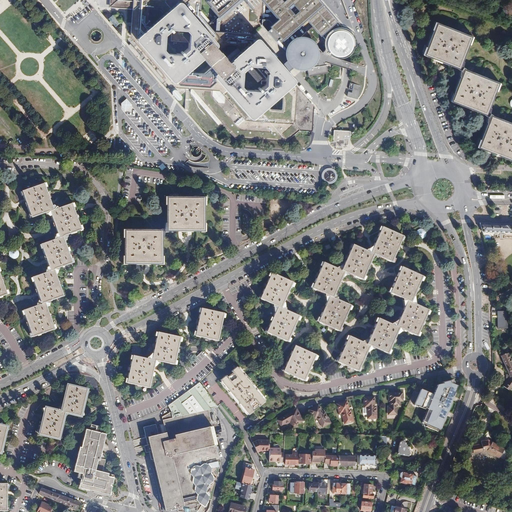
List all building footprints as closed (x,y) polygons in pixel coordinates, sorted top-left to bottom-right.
[(109,0),(109,8),(132,10),(132,7),(129,6),(119,6),(119,2),(115,2),(115,0),(109,0)] [(115,0),(115,2),(119,2),(119,6),(129,6),(132,7),(132,10),(130,34),(176,88),(186,88),(192,89),(235,138),(287,141),(300,130),(312,131),(314,106),(293,83),(295,81),(295,79),(293,77),(296,74),(300,70),(304,70),(310,68),(314,65),(318,61),(319,55),(319,51),(319,47),(323,52),(327,49),(330,53),(334,57),(340,58),(344,58),(346,57),(350,55),(353,51),(354,48),(357,48),(357,44),(356,39),(355,34),(350,30),(345,28),(339,28),(332,30),(328,34),(325,40),(322,36),(338,22),(319,0),(115,0)] [(108,18),(113,26),(118,23),(112,15),(108,18)] [(471,37),(438,24),(426,54),(458,67),(471,37)] [(497,82),(465,70),(453,99),(486,113),(497,82)] [(329,78),(326,95),(332,96),(336,80),(329,78)] [(361,85),(354,83),(352,90),(352,92),(348,91),(347,96),(358,99),(361,85)] [(175,89),(171,92),(178,100),(182,97),(175,89)] [(511,123),(492,116),(480,146),(511,158),(511,123)] [(334,130),(333,142),(343,142),(343,141),(345,141),(345,138),(350,139),(351,131),(334,130)] [(343,142),(333,142),(333,149),(336,149),(336,146),(343,146),(342,149),(349,150),(350,139),(345,138),(345,141),(343,141),(343,142)] [(50,211),(54,210),(45,183),(22,191),(32,218),(50,211)] [(165,229),(165,232),(169,232),(170,230),(202,231),(204,231),(204,224),(204,205),(204,198),(202,198),(170,198),(168,198),(168,205),(168,223),(165,223),(165,229)] [(60,237),(64,236),(82,230),(72,203),(54,210),(50,211),(60,237)] [(504,226),(480,224),(482,233),(500,234),(500,235),(500,236),(504,236),(504,235),(505,235),(505,234),(511,234),(511,225),(505,225),(504,226)] [(370,253),(374,254),(392,262),(403,236),(382,227),(370,253)] [(165,232),(165,229),(161,229),(159,231),(128,230),(126,230),(126,237),(126,256),(126,263),(127,263),(159,263),(161,263),(161,257),(162,238),(164,238),(165,232)] [(51,270),(55,269),(73,263),(64,236),(60,237),(41,244),(51,270)] [(341,270),(344,272),(363,280),(374,254),(370,253),(353,245),(341,270)] [(17,258),(18,250),(10,249),(9,257),(17,258)] [(329,296),(333,297),(344,272),(341,270),(323,262),(312,288),(329,296)] [(407,300),(411,302),(423,276),(401,267),(389,293),(407,300)] [(55,269),(51,270),(32,277),(42,304),(46,302),(65,296),(55,269)] [(278,306),(281,308),(293,281),(271,272),(260,298),(278,306)] [(333,297),(329,296),(318,322),(339,331),(351,305),(333,297)] [(411,302),(407,300),(396,326),(399,328),(417,335),(428,310),(411,302)] [(46,302),(42,304),(23,310),(33,337),(55,329),(46,302)] [(281,308),(278,306),(266,332),(287,341),(299,315),(281,308)] [(201,308),(195,336),(218,341),(224,313),(201,308)] [(507,312),(498,312),(498,316),(498,329),(508,328),(507,312)] [(366,343),(370,345),(388,353),(399,328),(396,326),(378,318),(366,343)] [(152,359),(155,360),(174,364),(181,336),(158,331),(152,359)] [(370,345),(366,343),(349,336),(337,361),(359,371),(370,345)] [(316,355),(295,345),(283,371),(305,381),(316,355)] [(203,351),(196,357),(200,362),(207,355),(203,351)] [(511,362),(508,352),(500,355),(508,375),(508,377),(504,382),(509,387),(511,383),(511,362)] [(155,360),(152,359),(132,355),(126,382),(149,387),(155,360)] [(226,374),(220,380),(249,414),(254,410),(253,408),(258,404),(259,406),(265,401),(237,366),(231,371),(232,372),(227,376),(226,374)] [(200,382),(168,405),(173,412),(164,417),(165,423),(161,425),(163,433),(160,434),(157,424),(145,427),(151,452),(152,452),(156,469),(158,475),(165,501),(164,501),(165,509),(206,500),(210,499),(212,498),(222,461),(214,432),(221,430),(219,418),(211,408),(215,407),(219,407),(200,382)] [(62,412),(66,413),(81,417),(88,389),(68,385),(66,394),(62,412)] [(426,393),(416,389),(405,415),(415,419),(426,393)] [(395,394),(388,394),(388,403),(390,402),(390,407),(387,407),(387,416),(395,416),(395,408),(399,408),(399,403),(401,403),(401,394),(395,394)] [(368,398),(364,398),(364,408),(367,408),(367,419),(376,419),(376,408),(374,407),(374,398),(368,398)] [(340,404),(336,405),(338,414),(341,414),(343,424),(352,422),(349,411),(347,412),(345,403),(340,404)] [(312,408),(308,410),(312,418),(315,417),(320,427),(328,423),(323,413),(321,414),(317,405),(312,408)] [(66,413),(62,412),(46,408),(43,417),(39,434),(59,439),(66,413)] [(300,414),(297,409),(278,419),(282,426),(290,421),(293,426),(304,421),(300,414)] [(79,445),(72,472),(79,474),(78,478),(81,479),(79,488),(112,497),(113,491),(112,491),(116,476),(103,472),(106,460),(103,459),(104,454),(101,453),(106,435),(85,430),(82,442),(84,443),(83,446),(79,445)] [(259,440),(254,442),(258,451),(261,450),(263,450),(270,450),(270,448),(271,440),(259,440)] [(472,446),(473,454),(486,452),(499,459),(500,459),(505,461),(509,452),(488,441),(481,442),(481,444),(472,446)] [(400,443),(398,455),(408,457),(411,456),(412,453),(410,451),(409,451),(409,449),(409,448),(407,447),(407,446),(405,446),(405,444),(404,443),(401,442),(400,443)] [(282,449),(270,448),(270,450),(270,462),(272,462),(274,462),(274,461),(281,461),(282,453),(282,449)] [(326,450),(311,450),(311,452),(313,452),(312,463),(316,463),(318,463),(318,462),(321,462),(325,462),(325,456),(326,450)] [(298,465),(298,454),(293,453),(293,456),(286,455),(286,464),(291,465),(298,465)] [(306,465),(311,466),(311,457),(300,456),(300,465),(306,465)] [(325,462),(325,463),(331,464),(331,466),(335,466),(339,467),(339,457),(325,456),(325,462)] [(376,457),(358,456),(358,465),(367,465),(376,465),(376,457)] [(355,457),(339,457),(339,467),(343,467),(347,467),(347,466),(347,464),(348,464),(348,466),(355,466),(355,457)] [(245,468),(241,483),(246,484),(253,486),(254,487),(255,484),(256,482),(252,481),(255,471),(245,468)] [(413,476),(401,473),(400,475),(400,477),(402,477),(400,483),(410,486),(413,476)] [(342,484),(337,484),(337,482),(333,482),(333,494),(341,494),(342,484)] [(299,483),(295,483),(295,493),(303,494),(304,483),(299,483)] [(317,492),(318,483),(313,483),(313,484),(310,484),(309,491),(317,492)] [(322,484),(318,483),(317,492),(317,494),(326,494),(327,484),(322,484)] [(342,484),(341,494),(350,495),(350,485),(347,484),(342,484)] [(253,490),(252,489),(248,488),(247,488),(245,496),(251,498),(251,494),(253,490)] [(80,502),(42,489),(41,489),(39,494),(78,509),(80,502)] [(374,491),(364,490),(363,498),(373,499),(373,498),(374,496),(374,495),(373,495),(374,491)] [(278,496),(274,496),(269,495),(269,500),(269,503),(278,503),(278,496)] [(62,510),(64,508),(50,501),(49,504),(62,510)] [(42,502),(37,511),(50,511),(52,507),(42,502)] [(371,503),(362,502),(361,511),(370,511),(371,508),(371,503)] [(245,511),(247,507),(231,503),(228,511),(245,511)]
